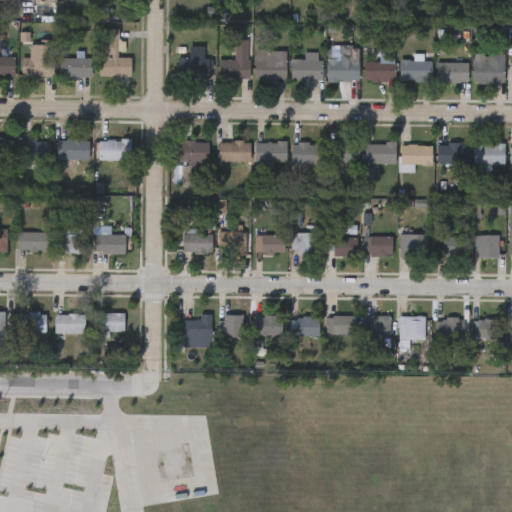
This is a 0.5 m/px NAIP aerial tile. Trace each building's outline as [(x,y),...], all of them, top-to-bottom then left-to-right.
[(130,56),(129,76),(100,75),(100,29),(119,29),(118,56),(130,56)] [(52,76),(22,76),(22,56),(30,56),(30,44),(52,44),(52,76)] [(217,58),(239,58),(239,44),(249,44),(249,78),(217,78),(217,58)] [(177,77),(177,56),(189,56),(189,45),(203,45),(203,58),(208,58),(208,77),(177,77)] [(285,78),(255,78),(255,49),(286,49),(285,78)] [(291,78),(291,58),(304,58),(304,51),(321,51),(321,78),(291,78)] [(327,60),(341,60),(341,52),(356,52),(356,79),(327,79),(327,60)] [(0,54),(14,54),(14,74),(0,74),(0,54)] [(91,57),(91,77),(60,77),(59,57),(91,57)] [(472,57),(504,57),(504,81),(472,81),(472,57)] [(395,80),(364,80),(364,60),(395,60),(395,80)] [(431,60),(431,79),(400,79),(400,60),(431,60)] [(467,81),(436,81),(436,61),(467,61),(467,81)] [(11,157),(0,157),(0,136),(11,136),(11,157)] [(38,167),(19,167),(19,138),(50,138),(50,159),(38,159),(38,167)] [(88,138),(88,159),(57,159),(57,138),(88,138)] [(131,159),(98,159),(98,138),(131,138),(131,159)] [(174,181),(175,139),(208,140),(207,164),(194,164),(193,182),(174,181)] [(250,160),(218,160),(218,140),(250,140),(250,160)] [(285,140),(285,160),(255,160),(255,140),(285,140)] [(327,161),(327,140),(358,140),(358,161),(327,161)] [(323,162),(291,162),(291,142),(323,142),(323,162)] [(364,142),(395,142),(395,162),(364,162),(364,142)] [(436,163),(436,142),(467,142),(467,163),(436,163)] [(504,143),(504,164),(491,164),(491,169),(472,169),(472,143),(504,143)] [(400,163),(400,144),(431,144),(431,163),(400,163)] [(82,229),(82,252),(56,251),(56,229),(82,229)] [(263,233),(284,233),(284,252),(255,252),(255,229),(263,229),(263,233)] [(244,230),(244,251),(217,251),(217,230),(244,230)] [(18,231),(47,231),(47,249),(18,249),(18,231)] [(315,231),(315,253),(291,253),(291,231),(315,231)] [(466,255),(444,257),(442,234),(464,232),(466,255)] [(95,253),(95,233),(124,233),(124,253),(95,253)] [(184,251),(184,233),(210,233),(210,251),(184,251)] [(427,233),(427,255),(400,255),(400,233),(427,233)] [(497,256),(474,256),(474,234),(497,234),(497,256)] [(392,253),(367,253),(367,235),(392,235),(392,253)] [(334,255),(334,237),(354,237),(354,255),(334,255)] [(45,311),(45,331),(16,331),(16,311),(45,311)] [(123,331),(94,330),(94,311),(124,311),(123,331)] [(54,332),(54,313),(84,313),(84,332),(54,332)] [(200,318),(200,313),(211,313),(211,345),(184,345),(184,318),(200,318)] [(219,315),(242,315),(242,335),(219,335),(219,315)] [(281,334),(254,334),(254,315),(281,315),(281,334)] [(289,335),(289,315),(318,315),(318,335),(289,335)] [(326,333),(326,315),(356,315),(356,333),(326,333)] [(389,315),(389,346),(368,346),(368,315),(389,315)] [(424,338),(399,338),(399,315),(424,315),(424,338)] [(463,317),(463,336),(437,336),(437,317),(463,317)] [(472,319),(499,319),(499,337),(472,337),(472,319)] [(341,411),(393,411),(393,396),(341,396),(341,411)] [(0,450),(9,450),(9,410),(0,409),(0,450)]
